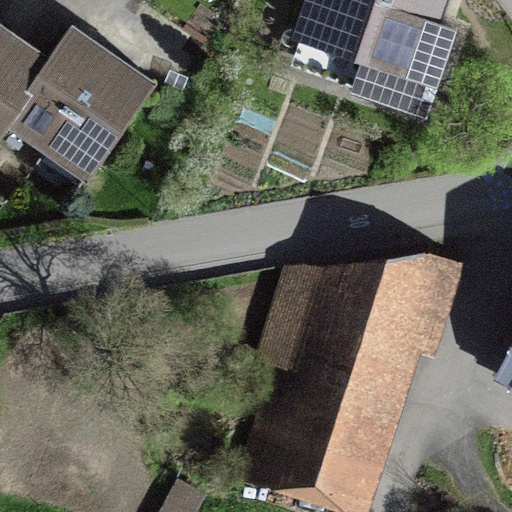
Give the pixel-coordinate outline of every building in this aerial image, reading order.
[(317,0),(302,48),(420,86),(447,0),(317,0)] [(7,119),(42,144),(110,50),(74,24),(47,62),(7,119)] [(47,62),(7,33),(0,42),(0,128),(7,119),(47,62)] [(155,82),(110,50),(42,144),(87,176),(155,82)] [(247,459),(362,495),(392,399),(375,394),(389,349),(391,350),(421,253),(322,269),(290,368),(277,364),(247,459)] [(184,511),(196,492),(179,482),(161,511),(184,511)]
